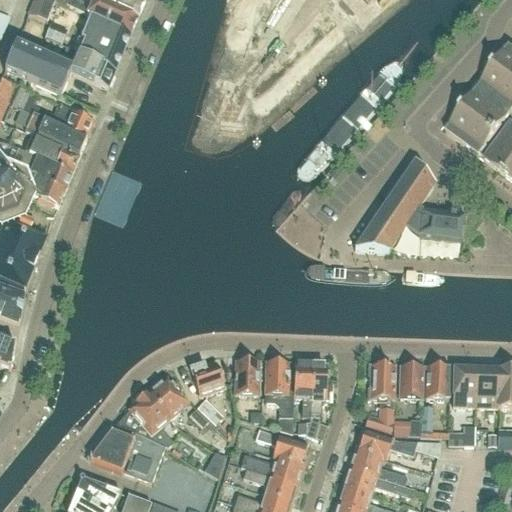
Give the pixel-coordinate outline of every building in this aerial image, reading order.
[(43,0),(34,0),(27,19),(43,26),(52,4),(43,0)] [(87,0),(91,2),(137,23),(144,5),(133,0),(87,0)] [(89,21),(129,40),(137,23),(91,2),(87,11),(66,1),(62,9),(73,13),(89,21)] [(0,19),(0,44),(8,23),(0,19)] [(77,58),(115,75),(129,40),(89,21),(80,43),(83,45),(77,58)] [(15,51),(14,53),(70,77),(106,95),(115,75),(77,58),(65,53),(62,61),(73,66),(69,75),(15,51)] [(511,52),(509,51),(446,137),(483,166),(511,186),(511,52)] [(70,77),(14,53),(6,71),(32,82),(30,86),(60,100),(70,77)] [(308,92),(258,141),(258,148),(259,149),(267,148),(318,101),(308,92)] [(18,93),(10,110),(23,116),(30,98),(18,93)] [(34,121),(86,144),(93,127),(59,112),(58,114),(57,113),(53,121),(37,114),(34,121)] [(268,201),(261,225),(280,226),(365,131),(363,115),(348,116),(268,201)] [(31,120),(24,136),(37,142),(36,143),(78,163),(86,144),(34,121),(31,120)] [(36,143),(32,141),(25,159),(29,161),(71,180),(78,163),(36,143)] [(13,173),(27,179),(64,197),(71,180),(29,161),(25,159),(20,157),(13,173)] [(421,214),(420,215),(416,215),(433,190),(414,167),(354,256),(387,258),(404,232),(418,241),(417,243),(460,248),(463,220),(421,214)] [(64,197),(27,179),(21,196),(35,203),(34,205),(50,213),(54,211),(57,213),(64,197)] [(15,190),(0,183),(0,227),(6,225),(7,224),(29,234),(33,225),(17,218),(21,208),(15,190)] [(0,283),(24,294),(38,261),(46,243),(6,225),(0,239),(0,283)] [(395,274),(355,272),(347,278),(355,283),(395,285),(401,282),(395,274)] [(0,321),(18,328),(23,299),(0,290),(0,321)] [(14,350),(0,344),(0,371),(10,376),(14,350)] [(266,369),(265,409),(279,410),(278,437),(291,441),(292,401),(289,401),(290,369),(279,369),(278,367),(271,367),(270,369),(266,369)] [(297,369),(294,369),(293,404),(303,405),(303,422),(311,422),(312,370),(306,370),(301,367),(297,369)] [(235,402),(259,402),(259,369),(236,368),(235,402)] [(190,376),(201,404),(225,394),(215,369),(205,373),(204,371),(190,376)] [(425,405),(449,405),(449,370),(436,369),(436,373),(426,373),(425,405)] [(326,370),(312,370),(311,429),(307,429),(306,442),(313,444),(320,420),(320,409),(323,409),(323,408),(326,409),(326,398),(328,398),(328,390),(326,390),(326,384),(328,384),(328,375),(326,375),(326,370)] [(367,406),(379,406),(393,406),(394,372),(378,372),(378,370),(368,370),(367,382),(370,382),(370,394),(367,394),(367,406)] [(420,373),(420,371),(410,370),(410,373),(400,372),(399,404),(422,405),(423,373),(420,373)] [(453,374),(452,413),(475,413),(476,375),(453,374)] [(499,376),(476,375),(475,413),(498,414),(499,376)] [(511,375),(499,376),(498,414),(511,414),(511,375)] [(166,384),(147,400),(168,426),(186,411),(178,403),(180,401),(166,384)] [(168,426),(147,400),(146,399),(144,400),(141,400),(136,404),(136,407),(133,409),(135,411),(128,416),(129,416),(113,432),(135,440),(153,446),(167,454),(172,449),(159,433),(168,426)] [(196,414),(214,431),(222,422),(204,405),(196,414)] [(368,433),(389,439),(392,429),(392,415),(393,415),(393,406),(379,406),(378,427),(371,424),(368,433)] [(409,426),(409,431),(409,440),(409,441),(418,441),(418,426),(409,426)] [(461,441),(461,452),(472,452),(472,434),(462,434),(461,441)] [(306,451),(275,441),(258,435),(255,446),(271,451),(272,450),(276,451),(272,464),(275,465),(276,464),(299,471),(300,471),(306,451)] [(364,436),(357,458),(357,459),(381,467),(384,468),(387,456),(411,464),(414,454),(416,449),(396,446),(364,436)] [(89,464),(90,467),(120,478),(120,479),(150,490),(162,458),(167,454),(153,446),(135,440),(133,445),(110,437),(89,464)] [(475,453),(495,454),(496,438),(475,438),(475,453)] [(497,452),(511,452),(511,440),(497,440),(497,452)] [(381,467),(357,459),(357,458),(354,457),(348,474),(403,491),(405,484),(378,475),(381,467)] [(221,471),(224,462),(215,458),(210,466),(221,471)] [(251,477),(252,476),(297,492),(303,472),(300,471),(299,471),(276,464),(275,465),(273,473),(269,472),(268,472),(247,465),(243,475),(251,477)] [(403,491),(348,474),(343,492),(370,500),(372,494),(410,506),(412,496),(402,493),(403,491)] [(266,492),(264,500),(291,510),(297,492),(252,476),(251,477),(248,487),(262,491),(266,492)] [(69,511),(112,511),(120,499),(80,485),(69,511)] [(370,500),(343,492),(337,509),(345,511),(374,511),(371,511),(367,510),(370,500)] [(242,504),(239,511),(290,511),(291,510),(264,500),(261,509),(257,508),(242,504)] [(123,511),(149,511),(150,510),(131,503),(123,511)]
